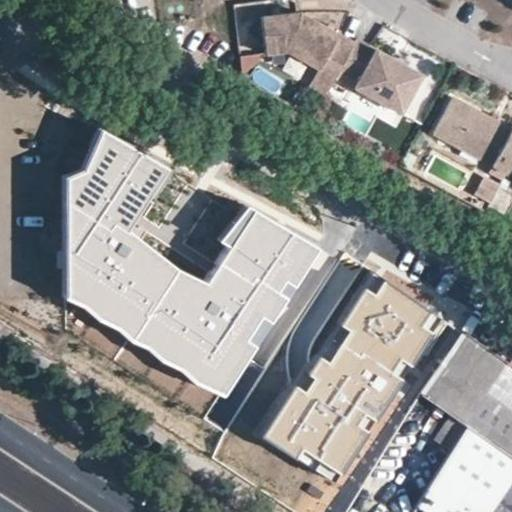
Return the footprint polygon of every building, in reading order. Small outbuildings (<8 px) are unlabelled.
[(353,41),(297,10),(259,15),(263,52),(284,49),(318,65),(313,73),(330,83),(338,69),(353,41)] [(353,41),(338,69),(357,80),(354,86),(402,111),(422,72),(398,59),(396,63),(390,60),(392,56),(355,36),(353,41)] [(330,83),(313,73),(308,83),(325,92),(330,83)] [(493,158),(508,166),(511,158),(511,124),(510,127),(499,121),(498,121),(490,117),(489,116),(453,97),(434,132),(491,163),(493,158)] [(498,121),(499,121),(501,117),(493,112),(489,116),(490,117),(498,121)] [(163,167),(97,129),(80,169),(65,176),(64,297),(216,394),(317,246),(245,206),(216,239),(226,245),(202,280),(174,267),(122,227),(163,167)] [(16,197),(22,170),(11,168),(5,195),(16,197)] [(504,210),(511,192),(511,187),(483,174),(473,196),(504,210)] [(438,318),(380,279),(371,292),(360,285),(261,432),(335,479),(438,318)] [(511,364),(470,335),(462,331),(421,393),(467,425),(416,504),(426,511),(487,511),(511,477),(511,364)] [(451,449),(464,429),(447,419),(435,438),(451,449)]
